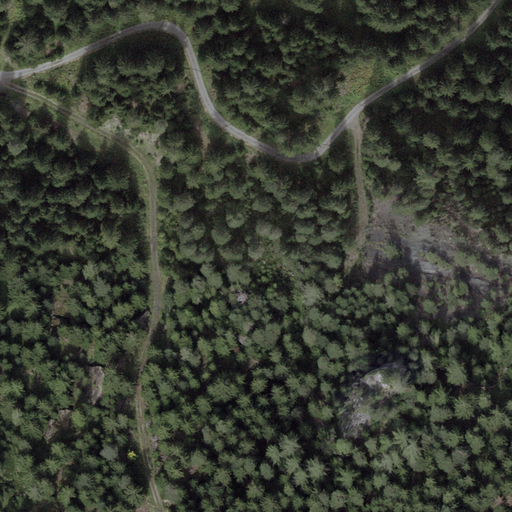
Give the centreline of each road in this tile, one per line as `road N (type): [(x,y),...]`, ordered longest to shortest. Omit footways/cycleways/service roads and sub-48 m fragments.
road 1 (track): [(495,0),(459,38),(360,104),(306,159),(229,128),(209,109),(188,47),(165,26),(135,28),(59,61),(0,75)]
road 2 (track): [(160,511),(137,390),(158,301),(150,178),(136,152),(0,80)]
